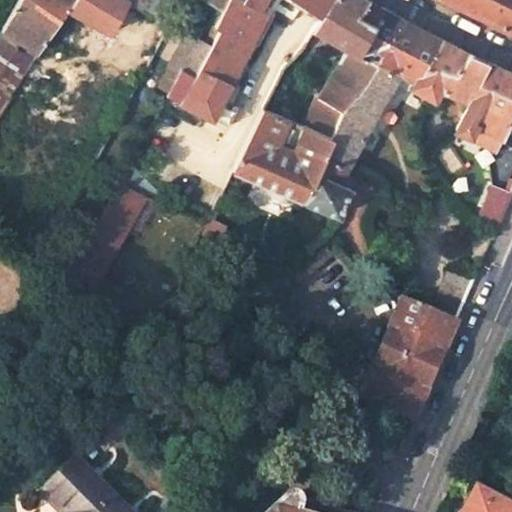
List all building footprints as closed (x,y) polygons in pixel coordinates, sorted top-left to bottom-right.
[(76,0),(21,0),(0,37),(0,114),(23,82),(71,9),(76,0)] [(76,0),(71,9),(112,33),(129,0),(128,0),(76,0)] [(133,0),(132,2),(175,27),(191,0),(133,0)] [(224,33),(214,50),(196,79),(183,72),(168,97),(184,105),(179,115),(208,129),(213,119),(229,127),(241,106),(236,104),(244,89),(241,80),(236,78),(280,0),(285,0),(322,24),(334,0),(234,0),(227,12),(217,29),(224,33)] [(227,12),(234,0),(214,0),(212,3),(227,12)] [(376,20),(361,13),(366,0),(334,0),(322,24),(319,29),(353,46),(325,97),(350,109),(377,57),(361,48),(376,20)] [(378,0),(366,0),(361,13),(376,20),(385,3),(378,0)] [(511,0),(451,0),(511,29),(511,0)] [(385,3),(376,20),(361,48),(377,57),(350,109),(334,138),(325,156),(349,168),(375,114),(400,70),(414,78),(438,32),(385,3)] [(461,46),(438,32),(414,78),(411,86),(434,99),(438,91),(464,105),(491,59),(461,46)] [(190,36),(174,66),(183,72),(196,79),(214,50),(190,36)] [(454,129),(467,136),(473,123),(501,135),(508,119),(511,110),(511,69),(491,59),(464,105),(454,129)] [(334,138),(350,109),(325,97),(309,125),(334,138)] [(340,185),(349,168),(325,156),(334,138),(309,125),(296,147),(282,141),(293,119),(267,106),(234,172),(339,216),(350,189),(340,185)] [(473,123),(467,136),(494,149),(501,135),(473,123)] [(118,184),(66,274),(92,290),(144,200),(118,184)] [(495,227),(507,197),(489,190),(477,219),(495,227)] [(447,269),(435,296),(461,307),(473,279),(447,269)] [(405,298),(400,296),(359,394),(364,397),(405,298)] [(461,307),(435,296),(430,309),(456,319),(461,307)] [(413,418),(456,319),(430,309),(405,298),(364,397),(413,418)] [(41,490),(61,511),(95,511),(112,495),(77,458),(41,490)] [(509,511),(511,506),(511,501),(476,483),(462,511),(509,511)] [(351,511),(288,494),(269,511),(351,511)] [(128,511),(112,495),(95,511),(128,511)]
